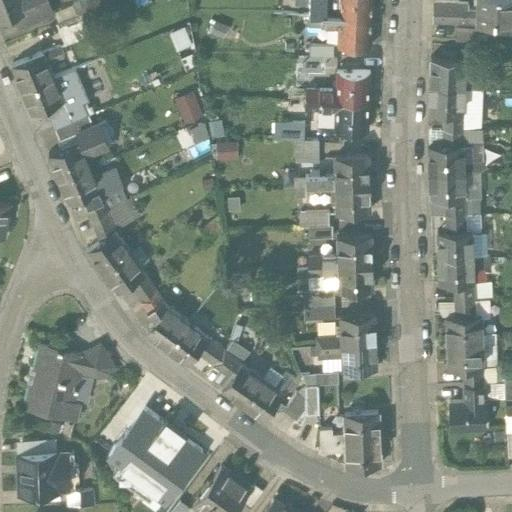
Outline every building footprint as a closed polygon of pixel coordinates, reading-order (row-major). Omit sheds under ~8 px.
[(54,15),(47,0),(0,0),(0,24),(15,18),(20,29),(54,15)] [(75,0),(73,1),(78,14),(111,0),(75,0)] [(308,0),(308,15),(339,16),(371,17),(372,0),(308,0)] [(511,0),(478,0),(478,11),(477,24),(511,24),(511,0)] [(469,6),(432,5),(433,23),(477,24),(478,11),(469,10),(469,6)] [(338,26),(339,16),(308,15),(308,25),(338,26)] [(339,16),(338,26),(338,46),(341,46),(340,53),(355,53),(356,46),(371,47),(371,17),(339,16)] [(75,19),(62,21),(65,41),(78,39),(75,19)] [(454,30),(453,43),(479,45),(480,32),(454,30)] [(43,52),(47,63),(64,56),(60,46),(43,52)] [(12,65),(22,89),(52,77),(47,63),(43,52),(12,65)] [(439,59),(429,58),(428,85),(463,87),(464,75),(465,60),(454,60),(439,59)] [(340,69),(336,69),(336,90),(335,99),(368,100),(369,70),(355,70),(355,63),(340,63),(340,69)] [(482,76),(464,75),(463,87),(481,88),(482,76)] [(32,113),(46,107),(62,101),(52,77),(22,89),(32,113)] [(462,114),(463,87),(428,85),(427,112),(460,114),(462,114)] [(178,93),(184,120),(203,116),(196,89),(178,93)] [(305,98),(335,99),(336,90),(305,89),(305,98)] [(335,99),(305,98),(305,108),(335,109),(335,99)] [(335,99),(335,109),(334,128),(338,128),(338,134),(353,135),(353,128),(367,129),(368,100),(335,99)] [(54,128),(70,122),(62,101),(46,107),(54,128)] [(460,114),(427,112),(426,129),(460,130),(460,114)] [(59,140),(76,133),(75,132),(91,126),(87,115),(70,122),(54,128),(59,140)] [(84,155),(89,153),(94,155),(99,153),(101,147),(107,145),(98,123),(91,126),(75,132),(76,133),(79,141),(48,154),(58,178),(88,165),(89,165),(84,155)] [(460,130),(426,129),(427,144),(461,143),(460,130)] [(461,143),(427,144),(428,172),(462,171),(461,160),(461,143)] [(366,155),(333,156),(334,173),(335,184),(368,182),(366,155)] [(461,160),(462,171),(477,170),(476,159),(461,160)] [(82,196),(98,189),(92,175),(88,165),(58,178),(68,202),(82,196)] [(98,189),(107,209),(117,203),(103,170),(92,175),(98,189)] [(477,170),(462,171),(462,180),(477,180),(477,170)] [(462,171),(428,172),(429,198),(445,198),(462,197),(463,197),(462,180),(462,171)] [(335,184),(334,173),(304,174),(304,185),(335,184)] [(368,182),(335,184),(335,188),(327,188),(328,202),(336,202),(336,210),(369,209),(368,182)] [(82,196),(100,238),(115,228),(107,209),(98,189),(82,196)] [(462,214),(462,197),(445,198),(445,214),(462,214)] [(9,204),(0,201),(0,236),(3,237),(9,204)] [(299,210),(299,225),(307,224),(328,223),(328,209),(299,210)] [(462,214),(445,214),(446,230),(463,230),(462,214)] [(328,223),(307,224),(308,236),(332,234),(331,223),(328,223)] [(86,247),(102,269),(129,250),(115,228),(100,238),(86,247)] [(472,230),(463,230),(446,230),(437,231),(438,258),(473,257),(472,247),(472,230)] [(370,233),(337,234),(338,253),(338,263),(371,261),(370,233)] [(472,247),(473,257),(486,256),(486,246),(472,247)] [(117,290),(130,281),(144,271),(129,250),(102,269),(117,290)] [(338,263),(338,253),(307,255),(307,264),(338,263)] [(473,257),(438,258),(439,285),(454,284),(472,284),(474,284),(473,257)] [(338,263),(339,271),(339,289),(373,288),(371,261),(338,263)] [(339,271),(338,263),(307,264),(308,272),(339,271)] [(154,317),(165,303),(144,271),(130,281),(154,317)] [(472,284),(454,284),(454,301),(472,300),(472,284)] [(302,290),(303,304),(333,302),(332,288),(302,290)] [(473,315),(472,300),(454,301),(455,316),(473,315)] [(333,302),(303,304),(304,317),(334,315),(333,302)] [(145,329),(166,345),(186,318),(165,303),(154,317),(145,329)] [(373,313),(338,315),(339,333),(340,343),(374,341),(373,313)] [(480,315),(473,315),(455,316),(446,316),(447,344),(481,343),(480,315)] [(187,361),(197,349),(207,335),(186,318),(166,345),(187,361)] [(340,343),(339,333),(314,334),(315,344),(340,343)] [(197,349),(213,361),(224,347),(207,335),(197,349)] [(506,340),(494,342),(495,351),(507,350),(506,340)] [(340,343),(340,352),(341,370),(376,368),(374,341),(340,343)] [(85,353),(82,352),(43,342),(26,404),(75,417),(79,402),(74,401),(82,371),(80,371),(85,353)] [(101,342),(82,352),(85,353),(80,371),(82,371),(98,375),(110,373),(114,365),(101,342)] [(340,343),(315,344),(315,353),(340,352),(340,343)] [(481,343),(447,344),(448,371),(462,370),(480,369),(482,369),(481,343)] [(213,361),(230,373),(241,360),(224,347),(213,361)] [(221,387),(242,402),(262,375),(241,360),(230,373),(221,387)] [(480,369),(462,370),(463,387),(481,386),(480,369)] [(274,385),(283,391),(293,377),(284,371),(274,385)] [(305,372),(306,384),(316,383),(337,383),(337,371),(305,372)] [(262,375),(242,402),(263,418),(283,391),(274,385),(262,375)] [(304,408),(304,411),(318,416),(316,383),(306,384),(303,384),(303,397),(304,408)] [(295,419),(304,408),(303,397),(296,391),(282,409),(295,419)] [(481,393),(463,394),(464,402),(482,401),(481,393)] [(483,430),(482,401),(464,402),(449,403),(450,431),(483,430)] [(163,418),(144,404),(108,452),(122,462),(119,465),(162,499),(202,448),(182,433),(183,431),(164,416),(163,418)] [(345,432),(345,441),(378,440),(378,412),(344,413),(345,432)] [(319,427),(319,437),(331,442),(345,441),(345,432),(331,433),(331,426),(319,427)] [(331,442),(319,437),(320,451),(346,450),(345,441),(331,442)] [(378,440),(345,441),(346,450),(346,469),(379,468),(378,440)] [(67,489),(75,489),(74,480),(79,480),(78,462),(74,462),(56,463),(56,451),(19,453),(21,492),(67,491),(67,489)] [(56,451),(56,463),(74,462),(73,451),(56,451)] [(250,487),(221,464),(193,499),(209,511),(230,511),(239,501),(250,487)] [(250,487),(239,501),(249,509),(263,490),(253,482),(250,487)] [(67,489),(67,491),(67,503),(93,503),(93,489),(75,489),(67,489)] [(181,495),(167,511),(184,511),(192,503),(181,495)] [(293,511),(273,496),(261,511),(293,511)]
